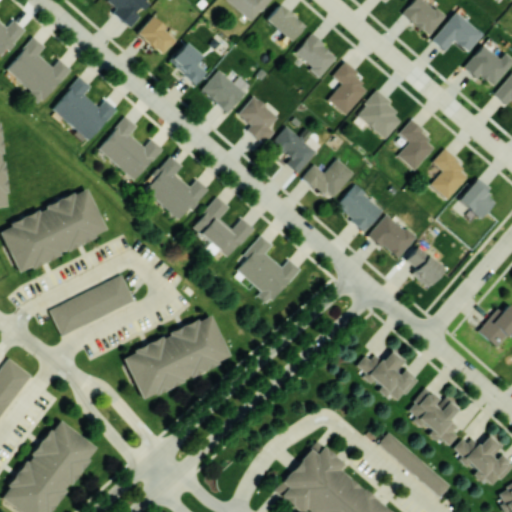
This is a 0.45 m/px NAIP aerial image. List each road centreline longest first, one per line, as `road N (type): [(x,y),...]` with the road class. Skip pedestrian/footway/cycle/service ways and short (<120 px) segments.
road 1 (residential): [(353,274),(37,0)]
road 2 (residential): [(353,274),(92,511)]
road 3 (residential): [(134,511),(377,292)]
road 4 (residential): [(327,0),(511,159)]
road 5 (residential): [(511,412),(353,274)]
road 6 (residential): [(427,336),(511,237)]
